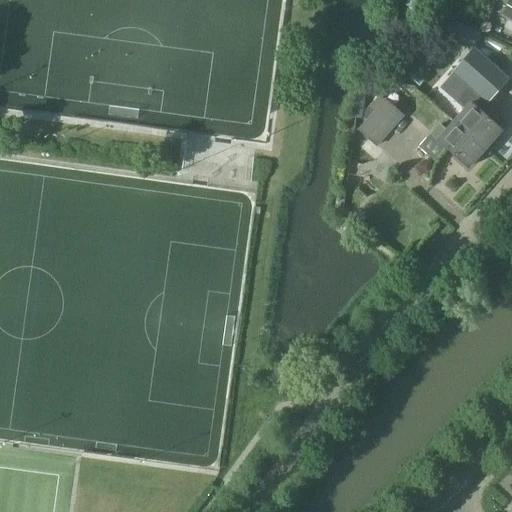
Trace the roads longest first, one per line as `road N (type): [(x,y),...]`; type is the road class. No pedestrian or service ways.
road 1 (residential): [(247,511),(385,330),(511,189)]
road 2 (unclassified): [(428,501),(511,408)]
